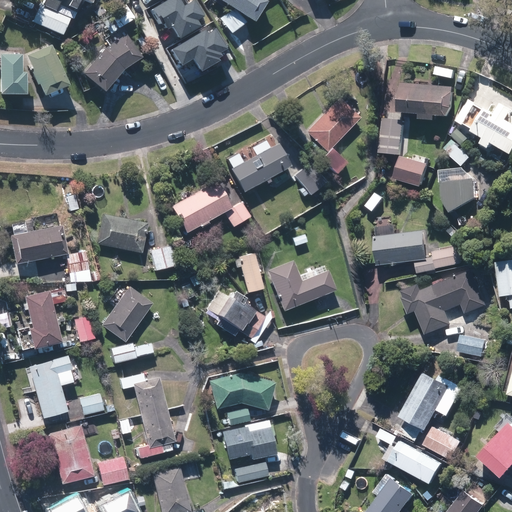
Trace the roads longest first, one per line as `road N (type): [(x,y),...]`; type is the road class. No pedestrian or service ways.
road 1 (residential): [(0,141),(82,144),(135,136),(193,118),(339,40),(387,26)]
road 2 (residential): [(312,460),(293,351),(358,330),(370,339),(370,363),(341,411)]
road 3 (residential): [(387,26),(421,24),(511,49)]
